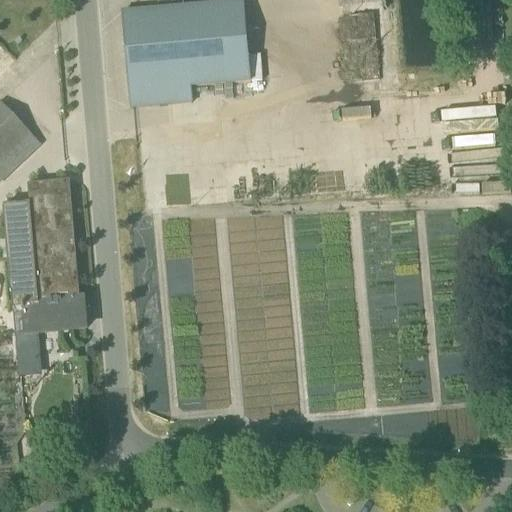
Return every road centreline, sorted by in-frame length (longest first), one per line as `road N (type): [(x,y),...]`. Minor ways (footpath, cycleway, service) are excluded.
road 1 (unclassified): [(134,445),(120,418),(83,0)]
road 2 (unclassified): [(134,445),(511,470)]
road 3 (unknown): [(294,0),(313,48),(313,80),(292,112),(233,124),(95,131)]
